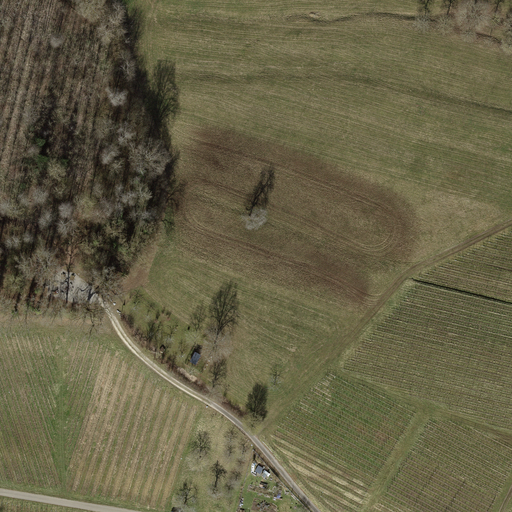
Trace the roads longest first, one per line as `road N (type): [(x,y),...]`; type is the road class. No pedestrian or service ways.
road 1 (track): [(155,0),(123,87),(149,125),(153,242),(116,327)]
road 2 (track): [(76,290),(98,298),(141,362),(249,442),(315,511)]
